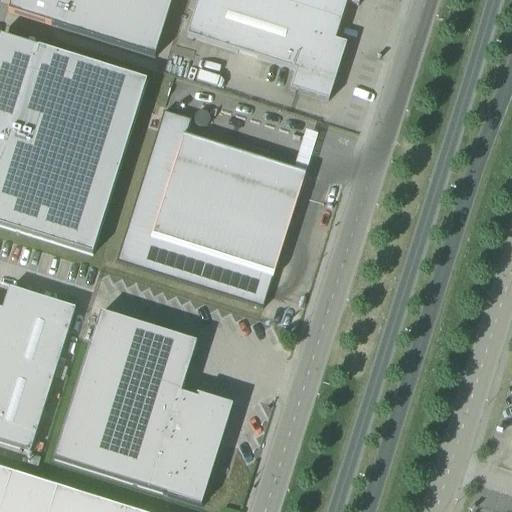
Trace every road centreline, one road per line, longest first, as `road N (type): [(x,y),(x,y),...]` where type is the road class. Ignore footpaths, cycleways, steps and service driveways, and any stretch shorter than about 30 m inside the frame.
road 1 (unclassified): [(427,0),(267,511)]
road 2 (secondary): [(493,0),(334,511)]
road 3 (secondary): [(368,511),(511,78)]
road 4 (unclassified): [(433,511),(511,261)]
